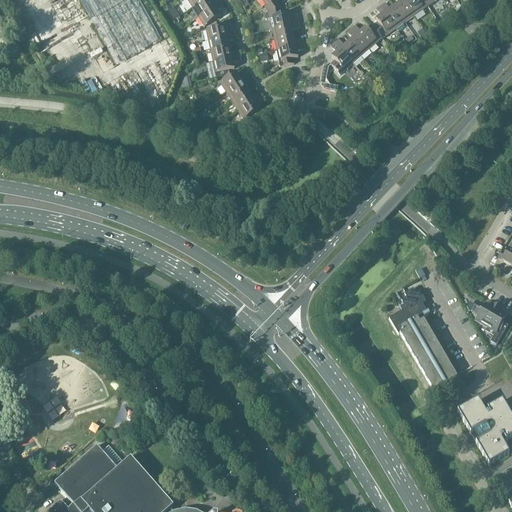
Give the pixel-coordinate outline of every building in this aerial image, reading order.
[(187,0),(193,9),(207,0),(187,0)] [(217,0),(212,4),(209,0),(207,0),(193,9),(198,18),(221,4),(218,0),(217,0)] [(245,0),(237,0),(244,9),(249,6),(245,0)] [(261,0),(267,8),(268,14),(281,8),(277,2),(279,0),(261,0)] [(414,17),(401,0),(394,0),(398,5),(394,8),(405,24),(414,17)] [(401,0),(414,17),(428,8),(422,0),(401,0)] [(224,8),(221,4),(198,18),(205,28),(221,18),(218,13),(224,8)] [(405,24),(394,8),(389,11),(385,4),(380,7),(396,30),(405,24)] [(373,29),(382,40),(396,30),(380,7),(376,11),(381,17),(376,21),(379,25),(373,29)] [(281,8),(268,14),(265,15),(266,21),(270,20),(272,31),(299,25),(297,19),(290,21),(288,15),(283,16),(281,8)] [(300,30),(299,25),(272,31),(274,41),(293,37),(292,31),(300,30)] [(258,27),(259,35),(270,34),(269,26),(258,27)] [(208,42),(235,36),(234,31),(226,33),(225,27),(206,31),(208,42)] [(351,30),(369,51),(382,40),(373,29),(369,33),(365,29),(361,33),(355,27),(351,30)] [(369,51),(351,30),(347,34),(352,40),(348,43),(361,58),(369,51)] [(235,38),(235,36),(208,42),(211,53),(229,48),(228,43),(236,41),(235,38)] [(277,52),(303,45),(302,40),(294,42),(293,37),(274,41),(277,52)] [(353,65),(361,58),(348,43),(344,47),(339,41),(335,44),(353,65)] [(102,42),(91,48),(94,54),(105,48),(102,42)] [(353,65),(335,44),(331,48),(336,54),(332,58),(335,62),(331,66),(340,76),(353,65)] [(304,51),(303,45),(277,52),(281,68),(294,65),(293,60),(298,59),(297,53),(304,51)] [(231,54),(229,48),(211,53),(213,63),(240,57),(238,52),(231,54)] [(241,62),(240,57),(213,63),(216,74),(221,73),(228,71),(234,70),(233,64),(241,62)] [(321,78),(327,79),(329,67),(323,66),(321,78)] [(221,73),(216,74),(217,80),(229,75),(228,71),(221,73)] [(220,84),(226,94),(249,79),(246,74),(239,79),(236,74),(220,84)] [(184,79),(180,91),(192,88),(190,78),(184,79)] [(326,81),(327,79),(321,78),(320,80),(320,81),(320,83),(320,84),(320,85),(321,86),(322,87),(322,88),(323,89),(324,90),(325,91),(327,91),(328,92),(329,86),(326,81)] [(226,94),(232,103),(248,92),(245,88),(252,83),(249,79),(226,94)] [(232,103),(238,112),(260,97),(258,93),(251,97),(248,92),(232,103)] [(263,102),(260,97),(238,112),(244,121),(260,111),(257,106),(263,102)] [(194,100),(190,106),(196,110),(200,105),(194,100)] [(511,265),(511,246),(511,245),(505,255),(502,253),(498,260),(511,267),(511,265)] [(429,316),(422,304),(426,302),(420,292),(416,294),(414,289),(404,295),(406,298),(397,303),(402,312),(389,320),(398,336),(400,335),(433,392),(437,390),(439,393),(445,390),(446,392),(451,389),(450,387),(456,384),(454,380),(457,378),(424,321),(426,320),(425,318),(429,316)] [(492,306),(491,308),(485,305),(482,310),(473,305),(470,311),(476,321),(475,322),(495,334),(490,343),(497,346),(508,327),(502,324),(506,317),(500,313),(502,311),(492,306)] [(486,415),(478,401),(458,413),(471,436),(471,437),(471,438),(472,440),(473,441),(473,442),(474,443),(475,444),(476,444),(489,467),(509,455),(501,441),(504,439),(506,442),(511,438),(511,418),(502,402),(487,410),(489,413),(486,415)] [(189,511),(186,511),(182,511),(172,511),(170,510),(173,507),(130,459),(124,465),(108,447),(102,453),(97,447),(54,484),(73,506),(68,510),(61,501),(48,511),(189,511)]
